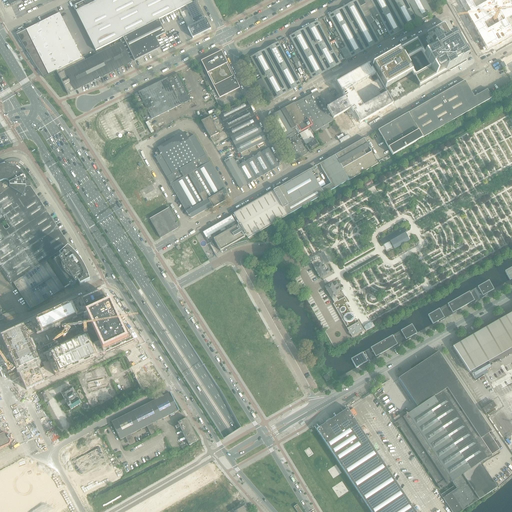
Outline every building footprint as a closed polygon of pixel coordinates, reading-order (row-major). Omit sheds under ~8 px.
[(179,10),(192,3),(190,0),(98,0),(76,11),(96,51),(123,37),(159,19),(179,10)] [(368,21),(356,0),(342,8),(348,18),(334,26),(339,36),(354,29),(368,21)] [(406,0),(370,0),(378,15),(392,8),(406,0)] [(404,29),(418,22),(406,0),(392,8),(378,15),(390,37),(404,29)] [(425,0),(406,0),(418,22),(433,14),(425,0)] [(511,0),(456,0),(485,51),(511,35),(511,0)] [(193,38),(210,29),(205,19),(196,1),(185,7),(194,24),(188,28),(193,38)] [(348,18),(342,8),(328,15),(334,26),(348,18)] [(26,29),(16,35),(33,63),(41,59),(45,57),(47,61),(76,46),(59,13),(26,29)] [(161,48),(156,38),(165,33),(159,19),(123,37),(124,39),(120,40),(121,42),(129,57),(130,57),(132,56),(134,61),(137,60),(140,58),(159,49),(161,48)] [(315,50),(329,42),(317,21),(303,29),(315,50)] [(368,21),(354,29),(365,50),(379,42),(368,21)] [(398,49),(372,64),(384,87),(393,102),(419,88),(431,81),(436,78),(449,71),(450,72),(466,62),(466,61),(453,37),(445,23),(443,23),(427,32),(427,33),(414,40),(398,49)] [(315,50),(303,29),(289,36),(300,57),(315,50)] [(365,50),(354,29),(339,36),(340,36),(345,47),(351,58),(365,50)] [(340,36),(334,39),(340,50),(345,47),(340,36)] [(82,58),(56,71),(67,94),(75,90),(94,81),(95,81),(97,80),(100,79),(100,78),(122,67),(131,63),(131,62),(129,57),(121,42),(85,61),(83,57),(82,58)] [(276,71),(290,63),(279,42),(264,50),(276,71)] [(326,71),(340,63),(329,42),(315,50),(326,71)] [(41,59),(33,63),(43,77),(49,74),(56,71),(82,58),(76,46),(47,61),(45,57),(41,59)] [(345,47),(340,50),(346,61),(348,59),(351,58),(345,47)] [(276,71),(264,50),(250,57),(262,78),(276,71)] [(326,71),(315,50),(300,57),(312,79),(326,71)] [(240,88),(227,63),(221,51),(201,61),(201,62),(207,73),(215,89),(219,98),(240,88)] [(287,92),(301,84),(290,63),(276,71),(287,92)] [(342,134),(393,105),(369,63),(318,92),(342,134)] [(287,92),(276,71),(262,78),(256,81),(268,102),(273,100),(287,92)] [(190,100),(177,73),(167,78),(137,93),(134,94),(148,121),(151,120),(180,105),(190,100)] [(423,138),(492,98),(487,89),(474,97),(465,80),(408,113),(418,131),(423,138)] [(327,124),(334,120),(333,119),(324,103),(323,102),(319,95),(317,91),(294,103),(305,122),(309,129),(311,133),(321,128),(322,129),(323,129),(324,129),(325,128),(326,127),(327,126),(327,124)] [(227,130),(254,116),(250,108),(246,100),(221,112),(219,113),(223,122),(227,130)] [(305,122),(294,103),(281,110),(292,129),(294,132),(296,136),(299,134),(302,133),(309,129),(305,122)] [(306,154),(296,136),(294,132),(292,129),(281,110),(271,115),(270,120),(280,140),(289,158),(290,159),(290,158),(290,159),(295,161),(295,160),(296,160),(306,154)] [(418,131),(408,113),(378,130),(388,148),(392,155),(423,138),(418,131)] [(231,138),(258,124),(254,116),(227,130),(231,138)] [(219,138),(217,134),(218,134),(210,117),(201,121),(206,129),(210,138),(213,142),(219,138)] [(258,124),(231,138),(235,146),(239,154),(240,153),(248,149),(256,145),(265,141),(266,140),(262,132),(258,124)] [(315,140),(311,133),(309,129),(302,133),(299,134),(306,145),(310,152),(312,151),(319,147),(318,145),(317,144),(318,143),(317,141),(316,142),(315,140)] [(228,194),(225,189),(209,162),(208,161),(206,158),(204,156),(205,155),(194,135),(190,137),(188,133),(186,135),(185,135),(184,133),(184,132),(157,148),(158,148),(159,150),(158,150),(156,151),(157,152),(155,154),(157,157),(155,158),(166,177),(167,177),(170,183),(171,184),(170,185),(171,185),(186,211),(186,212),(189,216),(190,216),(191,218),(207,209),(208,210),(212,208),(211,207),(212,206),(213,208),(214,207),(224,201),(225,201),(226,201),(225,199),(228,198),(226,195),(228,194)] [(367,144),(364,139),(335,155),(338,161),(341,165),(343,169),(349,180),(378,163),(372,152),(369,149),(367,144)] [(271,170),(279,166),(269,149),(261,153),(254,157),(264,175),(271,170)] [(338,161),(335,155),(321,163),(320,166),(331,184),(321,189),(324,194),(349,180),(343,169),(341,165),(338,161)] [(248,184),(238,166),(232,157),(224,161),(240,188),(248,184)] [(264,175),(254,157),(253,158),(245,162),(255,179),(264,175)] [(255,179),(245,162),(238,166),(248,184),(255,179)] [(24,178),(23,176),(21,172),(18,170),(19,169),(18,168),(17,167),(16,168),(13,166),(8,165),(7,165),(4,165),(3,165),(3,164),(0,165),(0,166),(0,165),(0,181),(1,181),(2,183),(0,183),(0,186),(0,187),(1,188),(2,189),(3,190),(5,190),(6,190),(8,190),(9,189),(9,188),(10,188),(11,187),(11,185),(26,186),(25,181),(24,179),(24,178)] [(321,189),(311,172),(316,170),(316,169),(314,167),(310,170),(277,188),(273,191),(283,209),(287,216),(324,194),(321,189)] [(0,269),(1,269),(11,284),(69,245),(51,218),(50,216),(30,186),(26,186),(11,185),(11,187),(10,188),(9,188),(9,189),(8,190),(6,190),(5,190),(3,190),(2,189),(1,188),(0,187),(0,186),(0,183),(2,183),(1,181),(0,181),(0,269)] [(248,238),(287,216),(283,209),(273,191),(233,214),(203,231),(202,232),(208,243),(210,242),(211,242),(212,241),(214,240),(220,251),(227,247),(228,247),(246,236),(248,238)] [(178,224),(175,219),(169,208),(150,219),(160,238),(161,238),(160,237),(171,231),(172,232),(176,229),(177,229),(177,228),(178,227),(178,226),(178,225),(178,224)] [(403,227),(380,240),(383,245),(390,241),(391,243),(394,249),(410,240),(407,234),(403,227)] [(389,242),(384,245),(385,247),(387,250),(392,248),(390,244),(389,242)] [(59,256),(61,258),(59,260),(59,259),(54,263),(53,263),(68,285),(71,289),(74,287),(76,285),(75,285),(78,284),(79,286),(90,281),(89,278),(88,276),(87,273),(86,271),(85,269),(84,267),(82,265),(80,262),(78,259),(76,256),(73,253),(71,251),(68,248),(59,256)] [(325,265),(329,262),(323,252),(319,255),(319,254),(308,260),(310,264),(312,263),(314,267),(320,278),(321,278),(322,278),(322,277),(326,275),(326,274),(330,272),(328,269),(325,265)] [(64,288),(46,261),(13,283),(30,309),(40,304),(64,288)] [(487,293),(493,290),(488,281),(473,289),(479,299),(487,295),(487,293)] [(338,295),(336,293),(341,290),(336,283),(332,285),(331,284),(327,286),(326,286),(326,287),(325,287),(332,298),(334,303),(338,301),(335,296),(338,295)] [(432,295),(433,295),(434,293),(434,292),(434,290),(434,289),(433,288),(430,289),(431,291),(431,292),(430,292),(430,293),(429,293),(429,292),(428,292),(428,290),(425,292),(426,293),(427,295),(428,295),(429,296),(431,296),(432,295)] [(479,299),(473,289),(469,292),(474,302),(479,299)] [(21,328),(2,337),(3,340),(12,359),(22,381),(26,391),(35,386),(46,381),(56,377),(62,374),(97,358),(98,357),(100,357),(106,354),(115,350),(117,349),(119,348),(129,343),(133,342),(133,341),(112,308),(103,293),(101,291),(81,300),(76,303),(70,305),(37,321),(32,323),(28,325),(21,328)] [(457,311),(469,303),(470,304),(474,302),(469,292),(443,306),(449,317),(457,312),(457,311)] [(334,303),(332,304),(336,309),(341,306),(340,306),(342,305),(347,302),(344,297),(338,301),(334,303)] [(341,306),(336,309),(347,329),(359,322),(347,302),(342,305),(340,306),(341,306)] [(449,317),(443,306),(428,315),(431,322),(433,324),(439,320),(440,322),(449,317)] [(511,312),(453,347),(469,373),(470,372),(469,370),(471,368),(472,368),(472,369),(473,370),(488,362),(511,347),(511,312)] [(359,322),(347,329),(352,338),(364,331),(359,322)] [(372,322),(363,327),(365,331),(374,326),(373,325),(372,322)] [(410,337),(416,333),(415,332),(411,325),(396,333),(402,343),(411,338),(410,337)] [(402,343),(396,333),(381,342),(386,351),(393,347),(393,348),(402,343)] [(380,354),(386,351),(381,342),(366,351),(372,361),(380,356),(380,354)] [(372,361),(366,351),(351,359),(353,362),(356,368),(362,364),(363,366),(372,361)] [(499,450),(488,433),(491,431),(438,353),(438,352),(398,379),(417,407),(407,414),(406,413),(405,413),(403,412),(393,419),(395,421),(396,422),(394,423),(397,428),(399,427),(440,489),(446,485),(450,482),(453,486),(440,495),(451,511),(459,511),(478,500),(497,487),(480,462),(486,458),(490,456),(499,450)] [(471,368),(469,370),(470,372),(476,381),(484,375),(487,373),(485,370),(491,367),(488,362),(473,370),(472,369),(472,368),(471,368)] [(77,399),(73,392),(74,391),(71,386),(60,393),(62,395),(63,397),(64,399),(66,403),(67,404),(69,407),(70,408),(71,410),(73,408),(81,403),(78,398),(77,399)] [(49,400),(44,391),(38,394),(43,403),(49,400)] [(152,424),(170,415),(171,416),(174,414),(174,413),(179,410),(174,402),(170,393),(111,422),(112,424),(120,440),(125,437),(129,446),(135,443),(131,434),(146,427),(151,435),(157,432),(152,424)] [(492,402),(482,409),(485,414),(487,412),(489,414),(495,410),(494,408),(496,407),(492,402)] [(316,429),(318,432),(356,489),(371,511),(415,511),(347,409),(343,411),(316,429)] [(197,440),(191,427),(190,426),(192,426),(189,422),(189,423),(187,419),(187,418),(184,419),(182,420),(177,422),(179,425),(175,427),(176,429),(180,427),(189,445),(193,443),(198,441),(197,439),(197,440)] [(0,449),(8,446),(10,445),(9,444),(10,442),(11,442),(10,439),(11,439),(11,438),(11,437),(11,436),(10,436),(9,436),(8,437),(7,434),(6,434),(5,434),(4,433),(3,433),(2,434),(0,434),(0,449)] [(168,462),(171,468),(192,456),(189,450),(168,462)] [(190,492),(157,511),(220,511),(237,502),(242,499),(220,474),(190,492)] [(113,500),(115,505),(134,494),(131,490),(113,500)]
